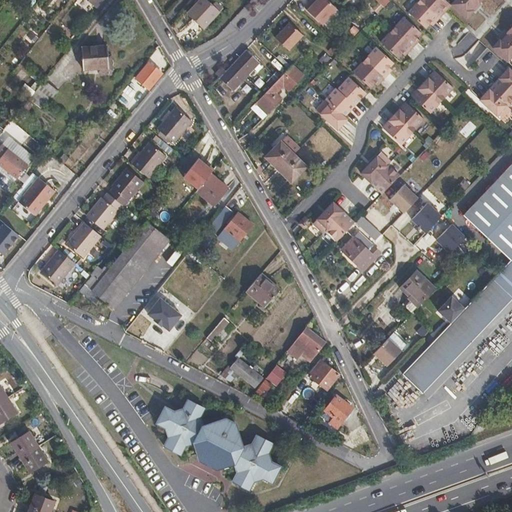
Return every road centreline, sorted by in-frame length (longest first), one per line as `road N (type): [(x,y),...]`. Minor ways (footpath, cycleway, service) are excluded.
road 1 (residential): [(281,231),(389,455),(367,466),(38,298)]
road 2 (residential): [(12,277),(187,69)]
road 3 (trunk): [(20,345),(110,511)]
road 4 (residential): [(187,69),(281,231)]
road 5 (residential): [(41,366),(143,511)]
road 6 (trunk): [(511,453),(350,511)]
road 7 (residential): [(433,48),(361,125),(336,175)]
